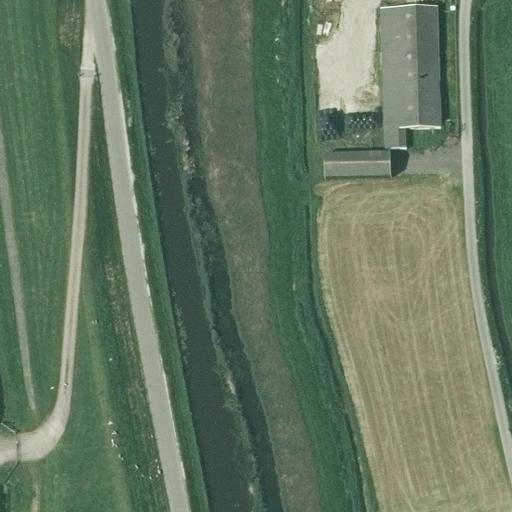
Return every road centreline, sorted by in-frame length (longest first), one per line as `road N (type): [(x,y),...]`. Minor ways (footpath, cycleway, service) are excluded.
road 1 (unclassified): [(178,511),(92,0)]
road 2 (unclassified): [(511,469),(469,238),(464,0)]
